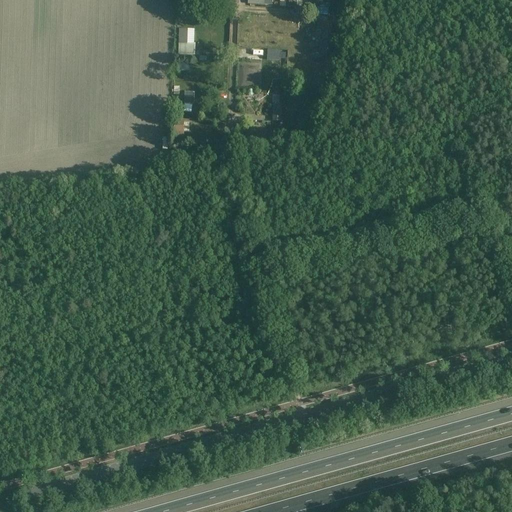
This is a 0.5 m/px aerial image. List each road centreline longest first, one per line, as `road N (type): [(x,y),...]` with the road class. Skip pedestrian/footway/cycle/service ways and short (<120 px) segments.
road 1 (tertiary): [(0,505),(511,358)]
road 2 (motorway): [(511,417),(173,511)]
road 3 (motorway): [(274,511),(511,444)]
